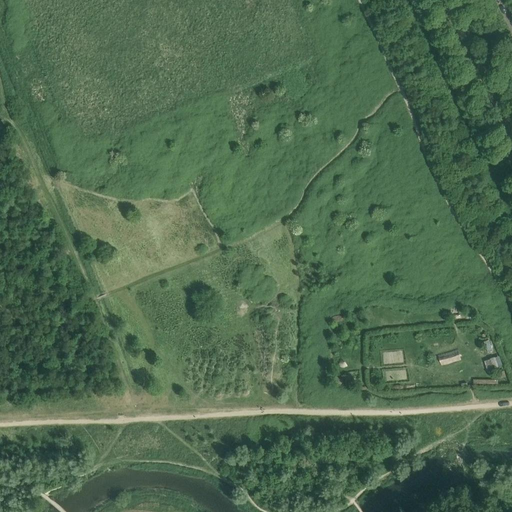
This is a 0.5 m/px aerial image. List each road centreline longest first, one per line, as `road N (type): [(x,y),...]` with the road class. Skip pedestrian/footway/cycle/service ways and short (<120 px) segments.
road 1 (track): [(0,426),(511,403)]
road 2 (unclassified): [(511,133),(447,0)]
